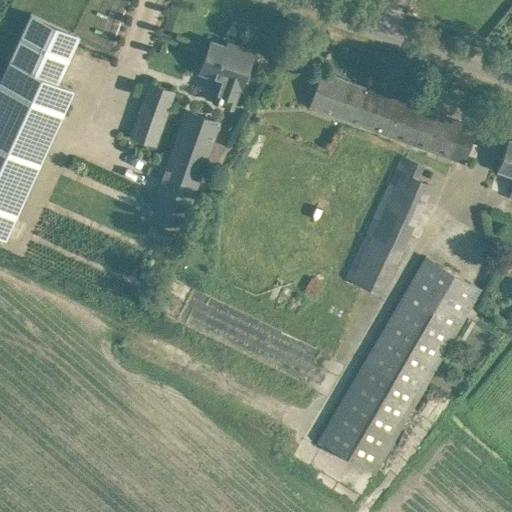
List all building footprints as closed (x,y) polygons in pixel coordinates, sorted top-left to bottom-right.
[(79,35),(31,12),(0,79),(0,234),(5,237),(74,89),(58,81),(79,35)] [(210,40),(199,71),(225,79),(217,101),(232,107),(240,85),(243,79),(246,80),(250,68),(247,67),(253,51),(239,46),(238,50),(210,40)] [(311,105),(464,161),(476,127),(323,71),(311,105)] [(155,145),(174,90),(149,81),(129,136),(155,145)] [(179,227),(186,207),(189,208),(220,121),(187,109),(156,196),(159,197),(152,218),(179,227)] [(511,173),(511,186),(509,195),(511,195),(511,139),(508,139),(497,169),(511,173)] [(347,275),(382,291),(432,182),(418,177),(423,164),(402,155),(347,275)] [(319,440),(374,473),(481,287),(426,255),(319,440)] [(323,283),(311,277),(304,290),(315,296),(323,283)] [(304,377),(318,348),(264,322),(260,331),(267,334),(257,354),(304,377)]
